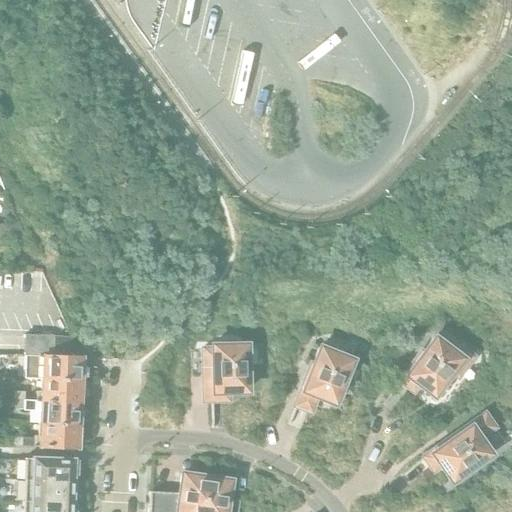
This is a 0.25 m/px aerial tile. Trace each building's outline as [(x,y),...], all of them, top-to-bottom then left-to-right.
[(0,224),(10,225),(10,219),(10,213),(0,212),(0,224)] [(15,219),(14,219),(10,219),(10,225),(0,224),(0,232),(21,233),(15,219)] [(457,382),(475,357),(441,332),(435,341),(433,339),(414,364),(412,362),(397,382),(411,393),(417,386),(431,397),(448,376),(457,382)] [(51,357),(51,337),(23,335),(22,355),(51,357)] [(39,379),(78,380),(78,379),(81,379),(81,368),(79,368),(80,358),(71,338),(51,337),(51,357),(22,355),(14,355),(14,364),(40,365),(39,379)] [(247,388),(246,370),(244,371),(244,361),(244,346),(238,346),(238,344),(231,342),(223,343),(216,344),(216,346),(210,346),(210,349),(201,349),(202,378),(208,378),(209,402),(227,402),(226,393),(245,393),(245,389),(247,388)] [(344,376),(338,373),(347,351),(327,342),(323,350),(318,348),(307,377),(304,376),(292,407),(309,414),(315,398),(332,405),(334,401),(335,402),(342,385),(340,384),(344,376)] [(34,401),(77,402),(78,394),(80,394),(81,384),(78,383),(78,380),(39,379),(39,391),(34,390),(34,401)] [(12,400),(23,401),(24,392),(13,392),(12,400)] [(23,409),(23,401),(12,400),(12,408),(23,409)] [(38,410),(37,423),(76,426),(76,423),(79,423),(79,413),(77,412),(77,402),(34,401),(34,410),(38,410)] [(485,413),(470,423),(466,426),(452,436),(454,438),(443,445),(442,443),(421,458),(432,473),(439,467),(449,482),(453,480),(454,481),(469,471),(468,469),(488,455),(479,442),(496,429),(485,413)] [(76,426),(37,423),(36,435),(32,435),(32,438),(10,437),(10,446),(32,447),(75,449),(76,439),(78,439),(78,429),(76,428),(76,426)] [(23,481),(75,483),(75,482),(70,482),(70,476),(75,476),(75,461),(24,459),(23,481)] [(199,511),(205,476),(189,473),(188,476),(180,475),(178,494),(148,492),(147,511),(146,511),(199,511)] [(205,476),(199,511),(223,511),(228,482),(220,480),(220,478),(205,476)] [(74,497),(75,483),(23,481),(22,502),(74,504),(74,503),(69,503),(69,497),(74,497)] [(73,511),(74,504),(22,502),(21,511),(73,511)]
